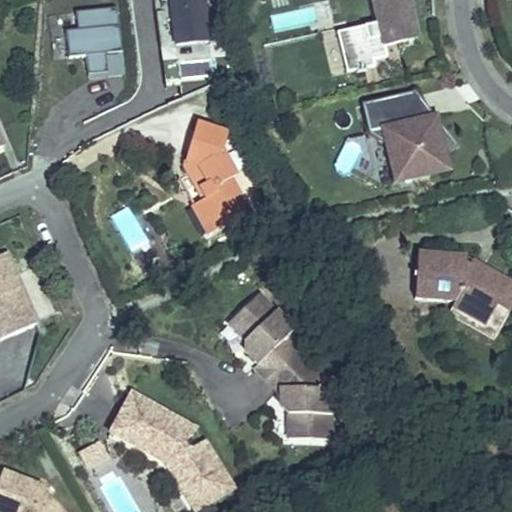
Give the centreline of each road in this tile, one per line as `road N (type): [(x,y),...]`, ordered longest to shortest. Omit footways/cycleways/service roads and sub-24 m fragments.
road 1 (residential): [(0,200),(28,188),(53,208),(97,325),(36,411),(0,425)]
road 2 (unknown): [(28,188),(164,124)]
road 3 (residential): [(511,110),(468,50),(463,0)]
